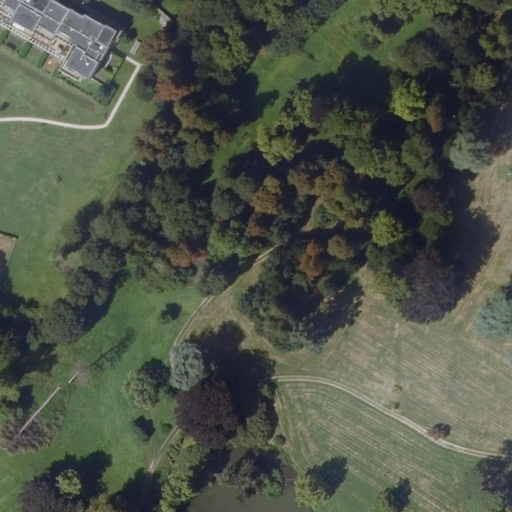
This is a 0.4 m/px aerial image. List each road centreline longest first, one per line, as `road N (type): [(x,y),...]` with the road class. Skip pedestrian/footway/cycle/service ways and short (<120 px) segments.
road 1 (track): [(150,511),(180,446),(239,383),(302,376),(334,382),(454,447),(511,458)]
road 2 (track): [(296,227),(203,303),(173,347),(158,400),(154,503)]
